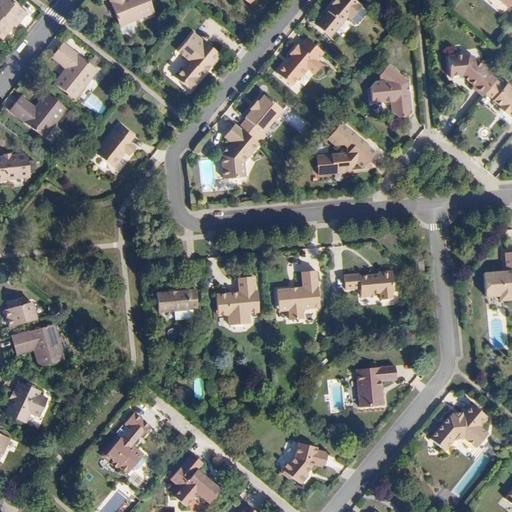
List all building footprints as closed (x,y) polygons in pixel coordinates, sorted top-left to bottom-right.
[(0,0),(0,34),(2,35),(12,22),(10,21),(14,16),(19,19),(26,10),(14,0),(0,0)] [(154,13),(149,0),(109,0),(120,26),(154,13)] [(338,44),(355,23),(359,27),(370,13),(354,0),(350,0),(347,4),(345,3),(339,10),(341,12),(336,18),(324,33),(338,44)] [(508,5),(511,8),(511,0),(497,0),(506,7),(508,5)] [(15,24),(19,19),(14,16),(10,21),(12,22),(15,24)] [(205,72),(220,54),(193,31),(183,43),(189,47),(183,54),(190,60),(175,77),(189,88),(191,89),(199,79),(197,77),(203,70),(205,72)] [(321,65),(316,60),(323,52),(305,37),(298,46),(296,44),(289,53),(291,55),(277,72),(291,85),(299,76),(300,77),(308,68),(314,73),(321,65)] [(75,96),(98,68),(64,40),(55,51),(69,63),(66,66),(55,80),(75,96)] [(183,54),(189,47),(183,43),(178,50),(183,54)] [(69,63),(55,51),(52,54),(66,66),(69,63)] [(482,96),(495,80),(485,71),(486,69),(469,54),(448,59),(452,79),(463,77),(473,86),(472,88),(482,96)] [(391,113),(398,118),(404,118),(410,111),(409,92),(406,93),(405,84),(400,79),(402,77),(388,66),(379,76),(379,82),(374,82),(370,88),(371,104),(393,102),(394,110),(391,113)] [(511,89),(506,84),(492,100),(500,107),(499,108),(506,115),(508,114),(511,117),(511,89)] [(44,135),(66,107),(46,91),(36,103),(32,108),(18,97),(10,107),(44,135)] [(36,103),(22,92),(18,97),(32,108),(36,103)] [(263,132),(282,109),(264,94),(258,101),(257,100),(249,109),(250,110),(245,117),(246,118),(262,131),(263,132)] [(262,131),(246,118),(239,127),(254,140),(262,131)] [(354,165),(357,162),(359,164),(364,158),(369,162),(377,153),(341,123),(332,132),(337,136),(332,141),(338,145),(345,144),(347,147),(348,153),(316,156),(317,165),(314,165),(314,167),(317,167),(317,175),(334,173),(333,170),(352,168),(351,165),(354,165)] [(239,127),(235,124),(224,137),(231,143),(221,155),(223,179),(244,177),(243,162),(258,144),(254,140),(239,127)] [(138,147),(132,142),(137,136),(124,126),(120,132),(116,129),(97,152),(114,166),(122,156),(121,155),(125,151),(130,155),(138,147)] [(332,141),(337,136),(332,132),(328,137),(332,141)] [(0,178),(29,175),(27,152),(15,154),(8,155),(0,155),(0,178)] [(364,168),(369,162),(364,158),(359,164),(364,168)] [(364,168),(359,164),(357,162),(354,165),(351,165),(352,168),(333,170),(334,173),(366,170),(371,164),(369,162),(364,168)] [(506,271),(482,273),(485,296),(499,295),(499,300),(511,298),(511,251),(504,252),(506,271)] [(314,305),(313,293),(320,293),(319,267),(303,268),(304,285),(279,287),(280,303),(290,302),(291,307),(291,317),(304,316),(304,306),(314,305)] [(358,273),(343,274),(344,288),(359,287),(360,296),(370,295),(370,292),(379,291),(380,298),(392,297),(392,290),(394,290),(392,269),(377,270),(378,273),(359,275),(358,273)] [(252,307),(251,291),(254,291),(253,275),(238,277),(240,291),(240,295),(231,296),(230,291),(215,293),(216,309),(226,308),(227,313),(228,331),(231,331),(234,334),(239,333),(242,330),(245,329),(243,313),(243,308),(252,307)] [(197,307),(196,288),(156,292),(158,311),(174,309),(188,308),(197,307)] [(36,315),(31,298),(27,299),(25,293),(8,298),(10,304),(7,305),(12,322),(36,315)] [(189,317),(188,308),(174,309),(175,318),(189,317)] [(66,355),(56,320),(14,332),(18,345),(36,340),(37,345),(41,362),(66,355)] [(19,350),(37,345),(36,340),(18,345),(19,350)] [(396,378),(395,364),(356,368),(360,406),(384,404),(382,380),(396,378)] [(195,400),(203,399),(202,378),(194,379),(195,400)] [(41,415),(49,398),(40,393),(42,389),(22,380),(17,389),(13,396),(6,410),(27,420),(31,411),(41,415)] [(479,425),(487,416),(474,404),(466,413),(463,413),(462,411),(452,412),(452,414),(449,414),(429,437),(444,449),(453,438),(463,437),(475,447),(488,433),(479,425)] [(133,451),(128,447),(130,444),(131,445),(139,435),(141,437),(150,425),(133,412),(125,423),(126,424),(130,427),(121,439),(117,435),(101,455),(116,468),(118,466),(126,473),(132,466),(133,467),(137,466),(141,461),(141,457),(140,456),(142,453),(135,448),(133,451)] [(121,439),(130,427),(126,424),(124,426),(122,424),(116,432),(118,434),(117,435),(121,439)] [(0,449),(3,443),(6,444),(11,435),(0,429),(0,449)] [(305,473),(312,464),(323,466),(327,451),(316,449),(316,446),(297,441),(294,456),(289,461),(285,461),(280,467),(281,472),(287,478),(292,477),(300,484),(307,475),(305,473)] [(201,476),(203,473),(197,468),(203,462),(191,452),(171,478),(181,487),(175,495),(186,504),(192,497),(202,496),(208,501),(220,487),(208,478),(206,481),(201,476)] [(511,482),(501,496),(511,504),(511,482)] [(255,511),(244,502),(239,508),(238,507),(233,511),(255,511)]
